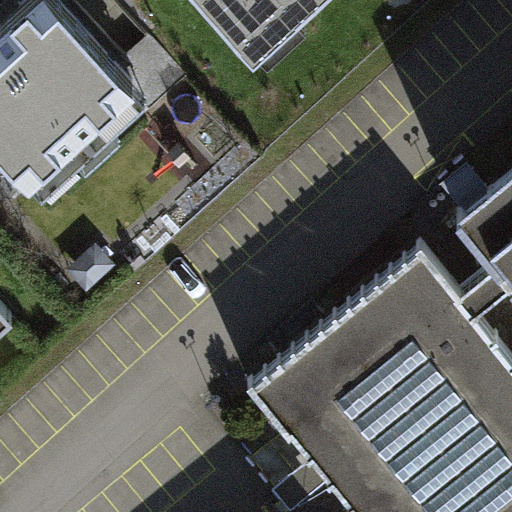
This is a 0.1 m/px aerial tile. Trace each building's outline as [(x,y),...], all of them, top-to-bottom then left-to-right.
[(11,0),(0,10),(0,146),(36,186),(140,92),(56,0),(11,0)] [(214,0),(260,49),(313,0),(214,0)] [(511,168),(461,210),(497,255),(511,273),(511,168)] [(424,239),(251,380),(360,511),(511,511),(511,349),(478,308),(461,284),(424,239)] [(511,273),(497,255),(461,284),(478,308),(511,279),(511,273)] [(0,326),(15,312),(0,295),(0,326)]
